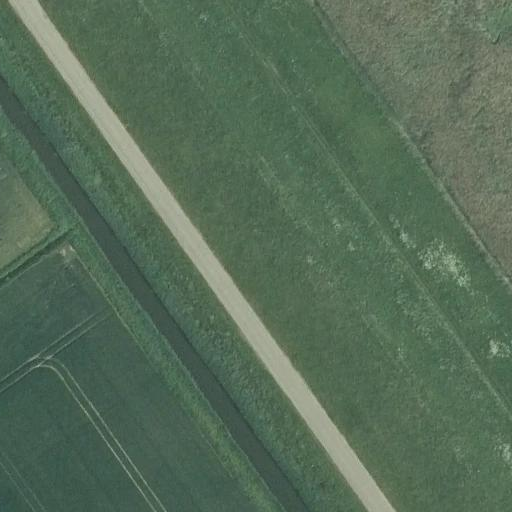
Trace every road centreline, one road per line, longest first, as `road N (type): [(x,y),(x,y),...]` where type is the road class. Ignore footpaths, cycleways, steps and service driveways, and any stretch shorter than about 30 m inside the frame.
road 1 (unclassified): [(382,511),(23,0)]
road 2 (track): [(511,449),(188,0)]
